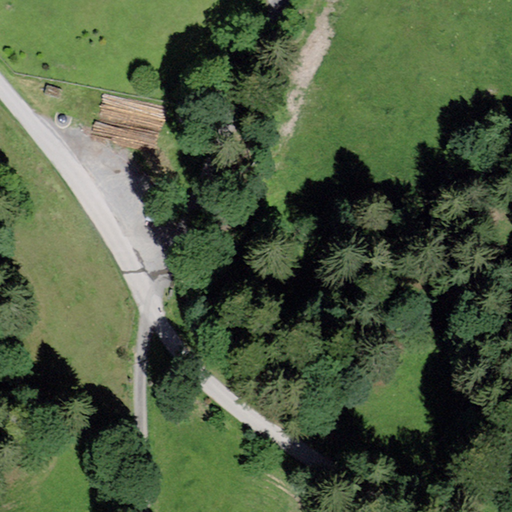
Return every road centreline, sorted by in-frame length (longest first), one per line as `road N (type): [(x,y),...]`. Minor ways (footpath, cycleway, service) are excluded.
road 1 (unclassified): [(0,80),(79,172),(137,279),(215,385),(378,511)]
road 2 (track): [(137,279),(219,163),(277,0)]
